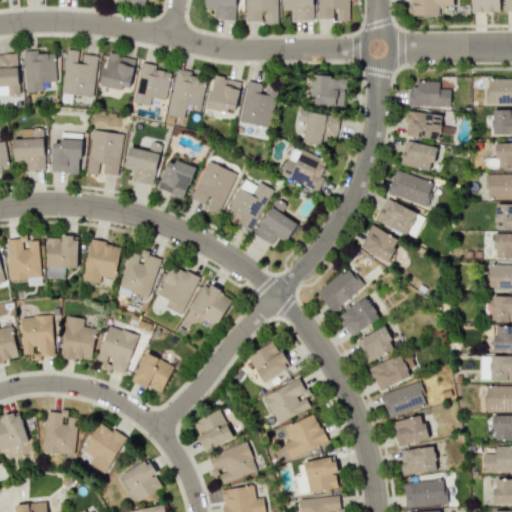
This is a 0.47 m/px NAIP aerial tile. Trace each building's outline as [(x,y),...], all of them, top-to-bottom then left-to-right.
[(244,0),(244,20),(262,20),(262,23),(276,23),(276,0),(244,0)] [(281,0),(281,9),(291,10),(291,20),(311,20),(311,0),(281,0)] [(348,0),(316,0),(317,18),(334,18),(334,20),(349,20),(348,0)] [(408,0),(408,15),(438,15),(438,6),(452,6),(451,0),(408,0)] [(498,0),(470,0),(470,12),(498,11),(498,0)] [(511,0),(502,0),(503,10),(511,10),(511,0)] [(61,93),(92,96),(96,55),(79,54),(79,50),(65,49),(61,93)] [(23,91),(42,91),(41,81),(55,81),(54,51),(23,52),(23,91)] [(127,91),(134,58),(106,52),(100,86),(127,91)] [(0,93),(18,93),(16,53),(0,53),(0,93)] [(131,102),(148,105),(150,97),(164,100),(170,70),(140,63),(131,102)] [(166,115),(182,118),(185,103),(200,106),(206,74),(175,69),(166,115)] [(239,79),(211,75),(206,109),(234,113),(239,79)] [(309,103),(342,105),(344,76),(311,75),(309,103)] [(511,77),(486,78),(486,104),(511,103),(511,77)] [(238,121),(268,127),(275,90),(261,87),(262,83),(246,80),(238,121)] [(437,140),(438,132),(451,134),(452,125),(444,124),(446,115),(406,108),(403,127),(411,128),(410,135),(437,140)] [(511,134),(511,109),(490,109),(491,134),(511,134)] [(335,137),(339,117),(308,111),(301,141),(323,146),(326,135),(335,137)] [(12,161),(23,161),(23,170),(43,169),(43,128),(20,128),(20,138),(12,138),(12,161)] [(91,129),(85,172),(115,176),(121,133),(91,129)] [(79,173),(81,132),(60,132),(60,142),(51,142),(51,172),(79,173)] [(399,165),(431,169),(434,145),(403,140),(399,165)] [(5,142),(0,142),(0,170),(8,169),(5,142)] [(511,142),(495,142),(494,166),(511,166),(511,142)] [(123,168),(133,170),(130,179),(151,184),(158,151),(128,145),(123,168)] [(279,174),(314,189),(326,162),(299,150),(297,153),(290,150),(279,174)] [(194,167),(167,157),(155,187),(182,198),(194,167)] [(218,212),(235,172),(206,160),(189,200),(218,212)] [(387,192),(424,206),(433,183),(395,169),(387,192)] [(511,198),(511,173),(485,173),(486,198),(511,198)] [(271,188),(257,181),(251,194),(236,186),(222,214),(250,229),(271,188)] [(374,220),(405,235),(416,212),(385,197),(374,220)] [(280,213),(285,205),(274,198),(253,233),(271,244),(276,235),(285,241),(296,223),(280,213)] [(511,203),(494,203),(494,228),(511,228),(511,203)] [(398,238),(371,226),(361,249),(388,261),(398,238)] [(511,233),(493,233),(493,257),(511,257),(511,233)] [(76,268),(77,237),(46,236),(45,277),(63,277),(64,267),(76,268)] [(39,277),(37,238),(6,239),(8,279),(39,277)] [(114,279),(120,245),(89,240),(81,279),(98,283),(100,276),(114,279)] [(117,287),(148,296),(161,257),(141,250),(140,255),(128,251),(117,287)] [(167,300),(164,306),(178,314),(197,278),(170,263),(154,293),(167,300)] [(511,289),(511,264),(486,264),(486,289),(511,289)] [(362,285),(346,266),(315,292),(331,311),(362,285)] [(231,296),(202,282),(189,310),(217,324),(231,296)] [(511,295),(490,295),(490,320),(511,320),(511,295)] [(378,318),(365,297),(336,315),(349,336),(378,318)] [(53,357),(52,315),(20,316),(21,353),(32,353),(33,357),(53,357)] [(59,357),(90,361),(95,328),(82,326),(83,318),(65,316),(59,357)] [(122,374),(137,335),(108,324),(95,359),(104,363),(103,367),(122,374)] [(0,361),(17,358),(11,325),(0,327),(0,361)] [(511,350),(511,325),(493,325),(493,350),(511,350)] [(394,348),(383,326),(356,339),(367,361),(394,348)] [(246,356),(263,382),(290,365),(272,339),(246,356)] [(173,365),(145,352),(131,380),(160,393),(173,365)] [(375,389),(408,378),(401,355),(368,365),(375,389)] [(489,381),(511,380),(511,355),(488,356),(489,381)] [(262,394),(274,422),(310,408),(305,397),(306,396),(299,378),(262,394)] [(387,417),(426,405),(418,381),(380,393),(387,417)] [(484,411),(511,410),(511,385),(484,385),(484,411)] [(45,409),(42,452),(73,454),(76,417),(64,416),(66,416),(67,411),(45,409)] [(205,450),(232,436),(218,409),(191,423),(205,450)] [(0,416),(0,449),(27,441),(18,411),(0,416)] [(288,440),(282,442),(288,457),(326,443),(314,413),(282,426),(288,440)] [(427,438),(420,414),(392,421),(399,446),(427,438)] [(511,414),(492,415),(492,439),(511,438),(511,414)] [(92,457),(88,463),(103,472),(125,438),(99,421),(81,449),(92,457)] [(206,454),(213,476),(218,474),(221,482),(255,471),(246,442),(206,454)] [(401,475),(435,470),(432,445),(401,450),(403,463),(400,464),(401,475)] [(483,453),(482,470),(511,470),(511,445),(494,445),(493,453),(483,453)] [(302,461),(304,474),(294,475),(297,494),(338,487),(333,456),(302,461)] [(135,501),(162,486),(146,458),(120,474),(135,501)] [(405,507),(445,503),(442,478),(403,482),(405,507)] [(492,503),(511,503),(511,478),(493,478),(492,503)] [(220,489),(222,511),(264,511),(262,497),(254,498),(252,485),(220,489)] [(339,511),(337,495),(297,498),(298,511),(339,511)] [(45,511),(45,502),(15,503),(15,511),(45,511)]
